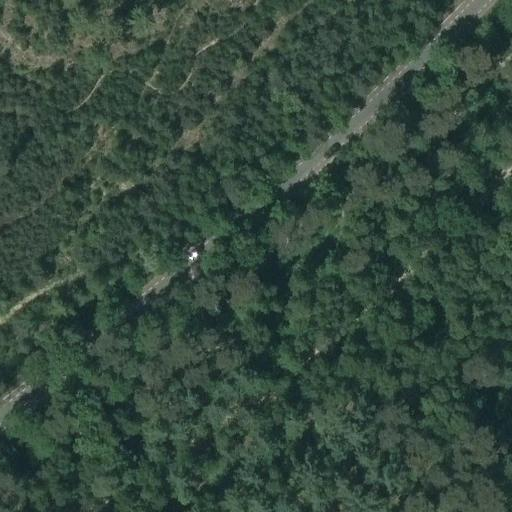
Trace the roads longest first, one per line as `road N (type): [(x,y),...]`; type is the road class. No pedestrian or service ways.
road 1 (tertiary): [(0,417),(216,243),(482,0)]
road 2 (track): [(511,165),(399,278),(93,511)]
